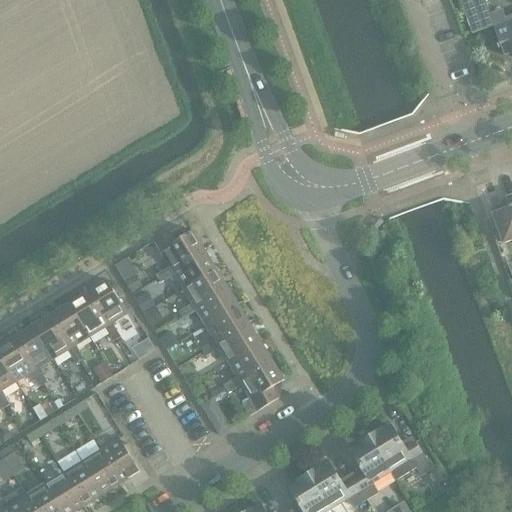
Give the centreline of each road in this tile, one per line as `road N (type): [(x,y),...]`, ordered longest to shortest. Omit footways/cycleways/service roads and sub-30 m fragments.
road 1 (residential): [(203,483),(344,397),(360,375),(367,323),(310,185)]
road 2 (tertiary): [(220,0),(277,151),(310,185)]
road 3 (unknown): [(324,408),(220,233)]
road 4 (tertiary): [(310,185),(366,182),(466,145)]
road 5 (residential): [(410,0),(466,145)]
road 6 (residential): [(203,483),(137,381)]
